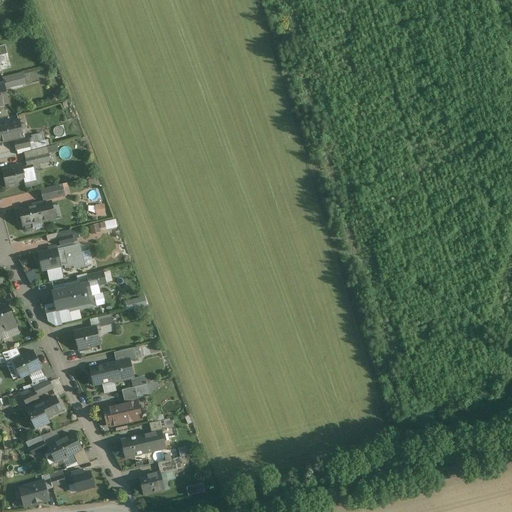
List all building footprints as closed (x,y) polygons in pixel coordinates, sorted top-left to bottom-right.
[(23,73),(6,77),(8,84),(24,80),(23,73)] [(4,85),(0,86),(0,104),(8,102),(4,85)] [(18,120),(0,125),(0,142),(14,139),(12,131),(20,129),(18,120)] [(28,138),(13,142),(17,155),(46,148),(44,140),(29,144),(28,138)] [(49,152),(25,158),(27,166),(50,160),(49,152)] [(9,169),(2,171),(6,187),(25,182),(22,170),(20,165),(9,168),(9,169)] [(32,167),(22,170),(25,182),(26,187),(36,185),(32,167)] [(60,186),(41,190),(44,202),(63,198),(60,186)] [(51,202),(38,205),(43,222),(55,218),(51,202)] [(105,202),(90,202),(90,215),(105,216),(105,202)] [(38,205),(19,211),(24,227),(25,227),(26,231),(28,233),(34,231),(35,228),(34,224),(43,222),(38,205)] [(104,222),(89,226),(92,234),(100,232),(99,228),(105,227),(104,222)] [(71,231),(58,234),(61,247),(74,244),(71,231)] [(48,251),(38,254),(42,270),(65,264),(66,268),(74,266),(74,269),(85,267),(79,246),(57,251),(56,247),(48,249),(48,251)] [(103,272),(87,276),(89,284),(90,288),(97,286),(106,284),(103,272)] [(53,293),(57,308),(57,311),(58,311),(68,309),(69,312),(95,306),(93,296),(99,295),(97,286),(90,288),(89,284),(79,287),(78,284),(66,287),(67,289),(53,293)] [(127,309),(144,305),(142,297),(125,301),(127,309)] [(0,308),(0,341),(1,339),(0,338),(2,337),(3,340),(19,333),(7,305),(0,308)] [(57,311),(57,308),(46,311),(48,322),(55,326),(61,325),(58,311),(57,311)] [(111,317),(97,320),(99,328),(112,324),(111,317)] [(95,326),(73,331),(77,348),(99,344),(95,326)] [(134,348),(115,353),(117,363),(130,360),(130,361),(136,360),(134,348)] [(8,365),(13,363),(22,358),(21,358),(17,349),(2,354),(6,362),(8,365)] [(34,352),(21,358),(22,358),(13,363),(20,377),(21,379),(42,368),(34,352)] [(117,363),(110,365),(114,381),(114,383),(124,381),(123,379),(133,377),(130,361),(130,360),(117,363)] [(13,363),(8,365),(7,366),(14,380),(20,377),(13,363)] [(110,365),(90,369),(94,385),(114,381),(110,365)] [(46,378),(35,381),(37,386),(48,383),(46,378)] [(34,387),(31,389),(21,394),(27,405),(39,399),(37,397),(52,388),(49,382),(48,383),(37,386),(34,387)] [(158,382),(135,387),(138,399),(161,394),(158,382)] [(125,402),(138,399),(135,387),(122,390),(125,402)] [(113,398),(106,400),(105,395),(97,397),(98,406),(114,403),(113,398)] [(55,396),(44,401),(43,400),(39,402),(46,418),(47,417),(62,410),(55,396)] [(138,401),(126,404),(129,418),(130,422),(142,419),(138,401)] [(39,402),(26,408),(32,419),(33,419),(38,428),(49,422),(47,417),(46,418),(39,402)] [(126,404),(108,408),(111,422),(129,418),(126,404)] [(165,420),(149,424),(151,434),(161,432),(167,430),(165,420)] [(151,434),(142,436),(146,453),(165,449),(161,432),(151,434)] [(74,434),(50,447),(58,462),(72,454),(82,449),(74,434)] [(142,436),(121,441),(125,458),(146,453),(142,436)] [(43,441),(29,448),(33,456),(47,448),(43,441)] [(82,449),(72,454),(78,466),(90,462),(83,449),(82,449)] [(182,458),(160,462),(163,474),(184,469),(182,458)] [(89,472),(80,474),(79,471),(71,473),(77,492),(94,487),(89,472)] [(62,472),(49,475),(49,477),(52,487),(65,484),(62,472)] [(160,474),(140,479),(145,496),(165,490),(160,474)] [(49,477),(43,479),(43,482),(46,489),(52,487),(49,477)] [(43,482),(20,489),(25,507),(49,500),(46,489),(45,489),(43,482)] [(203,485),(187,487),(187,493),(204,492),(203,485)]
